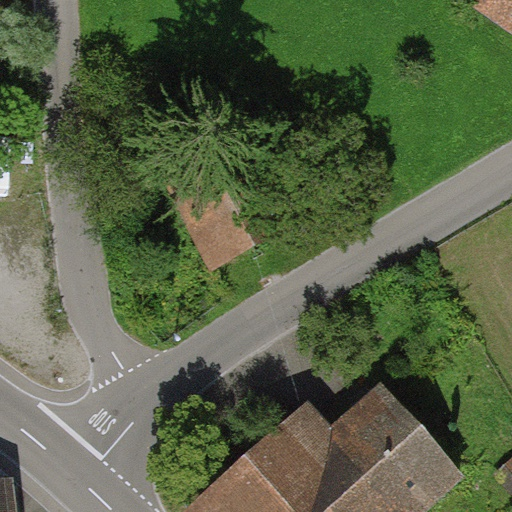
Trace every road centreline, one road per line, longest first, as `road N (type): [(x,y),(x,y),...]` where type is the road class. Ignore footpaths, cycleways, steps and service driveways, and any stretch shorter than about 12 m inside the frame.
road 1 (residential): [(151,406),(195,360),(511,162)]
road 2 (residential): [(62,0),(89,298),(121,371),(151,406)]
